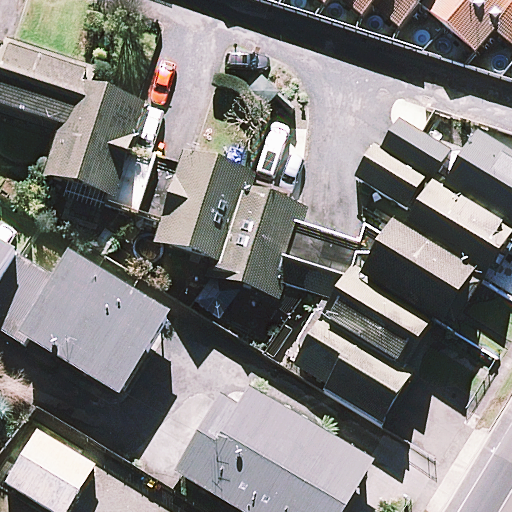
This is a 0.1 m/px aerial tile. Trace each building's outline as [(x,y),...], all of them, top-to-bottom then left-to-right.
[(511,0),(237,0),(511,88),(511,0)] [(92,74),(1,41),(0,43),(0,110),(60,133),(42,181),(134,215),(152,166),(125,157),(142,112),(86,91),(92,74)] [(458,158),(392,121),(347,204),(375,220),(355,256),(297,223),(301,215),(190,153),(143,237),(273,308),(285,286),(320,306),(283,373),(380,427),(406,379),(396,373),(425,321),(441,330),(469,280),(511,303),(511,165),(468,141),(458,158)] [(166,319),(44,249),(0,326),(0,333),(118,402),(166,319)] [(0,280),(12,260),(0,252),(0,280)] [(342,511),(370,465),(242,390),(227,414),(215,407),(174,477),(233,511),(342,511)] [(66,511),(91,473),(21,429),(0,461),(0,482),(46,511),(66,511)]
